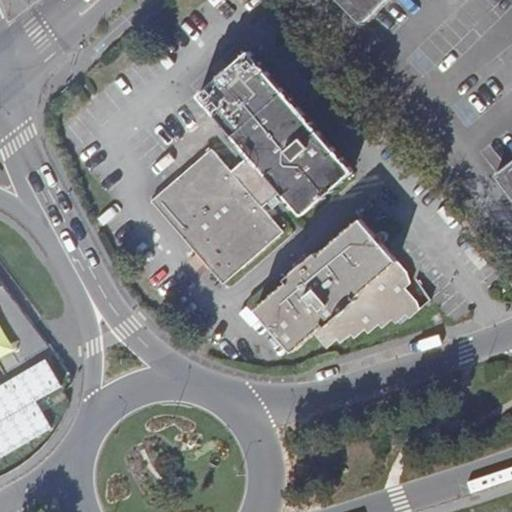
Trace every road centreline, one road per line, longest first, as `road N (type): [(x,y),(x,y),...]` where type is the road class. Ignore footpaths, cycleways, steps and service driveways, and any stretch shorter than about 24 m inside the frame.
road 1 (unclassified): [(511,332),(359,388),(269,406),(236,404)]
road 2 (unclassified): [(361,511),(511,460)]
road 3 (primary): [(6,93),(112,0)]
road 4 (unclassified): [(49,221),(13,146),(6,93)]
road 5 (unclassified): [(190,381),(90,299)]
